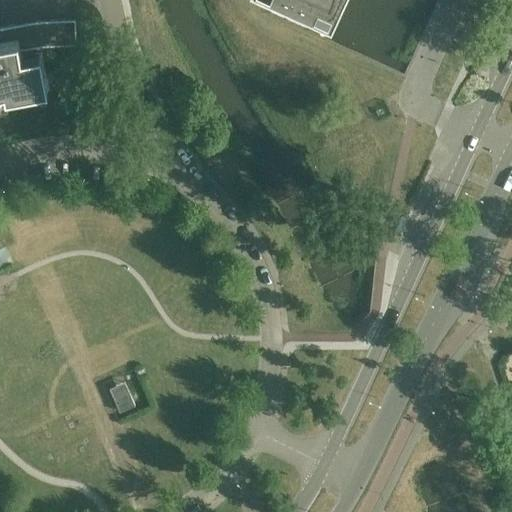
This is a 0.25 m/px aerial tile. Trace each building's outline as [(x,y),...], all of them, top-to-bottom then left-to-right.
[(281,0),(332,23),(333,21),(331,20),(336,9),(345,13),(351,0),(281,0)] [(66,46),(65,20),(53,21),(54,46),(66,46)] [(76,20),(75,20),(65,20),(66,46),(77,45),(76,20)] [(43,47),(39,22),(38,21),(27,23),(32,49),(43,47)] [(54,46),(53,21),(40,21),(40,22),(39,22),(43,47),(54,46)] [(32,49),(27,23),(16,25),(21,50),(32,49)] [(0,98),(6,97),(49,89),(42,53),(22,56),(21,50),(16,25),(0,28),(0,98)] [(135,405),(130,394),(115,401),(120,412),(135,405)]
